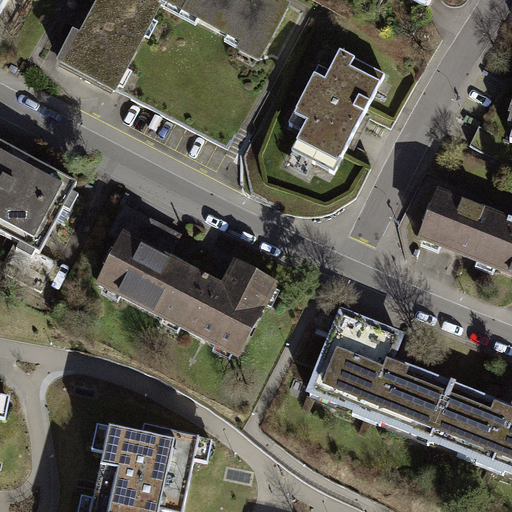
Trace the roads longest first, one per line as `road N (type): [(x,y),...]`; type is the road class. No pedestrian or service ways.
road 1 (residential): [(342,270),(0,100)]
road 2 (residential): [(342,270),(492,0)]
road 3 (residential): [(511,343),(342,270)]
